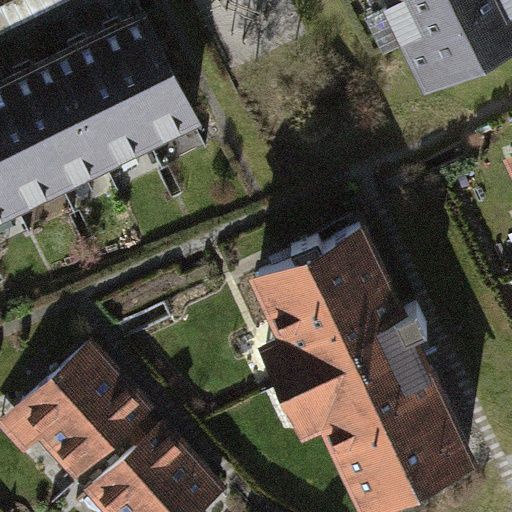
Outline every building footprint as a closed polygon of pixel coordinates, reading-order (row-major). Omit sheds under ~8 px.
[(511,0),(390,0),(428,76),(511,35),(511,0)] [(197,114),(145,10),(100,32),(152,136),(197,114)] [(152,136),(100,32),(56,54),(107,158),(152,136)] [(107,158),(56,54),(12,75),(63,179),(107,158)] [(63,179),(12,75),(0,81),(0,164),(18,201),(63,179)] [(511,147),(494,156),(511,193),(511,206),(498,213),(511,240),(511,147)] [(0,210),(18,201),(0,164),(0,210)] [(366,223),(251,273),(275,330),(256,338),(278,390),(300,440),(319,432),(354,511),(361,511),(470,465),(366,223)] [(163,421),(90,339),(0,420),(0,435),(20,458),(38,441),(84,492),(163,421)] [(206,511),(228,492),(163,421),(84,492),(102,511),(206,511)]
